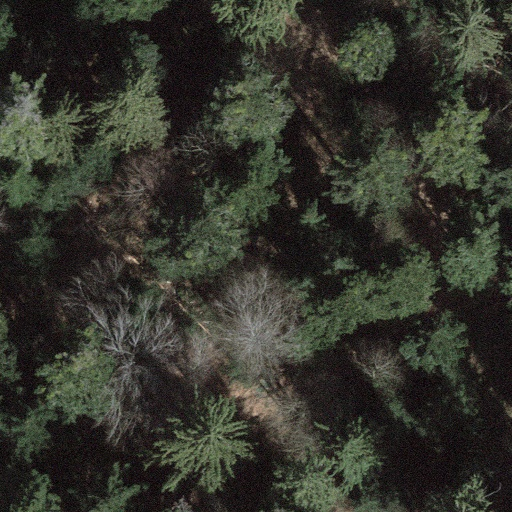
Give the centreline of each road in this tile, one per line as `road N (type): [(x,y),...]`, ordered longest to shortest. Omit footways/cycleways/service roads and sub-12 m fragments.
road 1 (track): [(511,273),(416,338),(410,477),(424,511)]
road 2 (track): [(416,338),(218,474),(190,511)]
